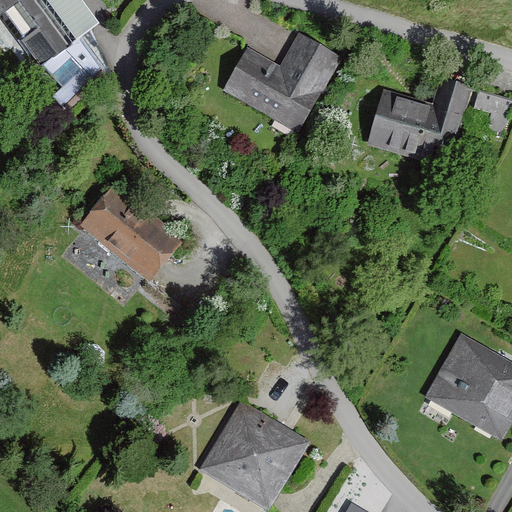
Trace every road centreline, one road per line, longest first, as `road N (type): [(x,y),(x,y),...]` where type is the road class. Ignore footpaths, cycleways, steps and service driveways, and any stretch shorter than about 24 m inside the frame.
road 1 (residential): [(436,511),(414,498),(307,348),(272,275),(148,142),(113,67),(130,36),(170,0)]
road 2 (residential): [(318,0),(511,57)]
